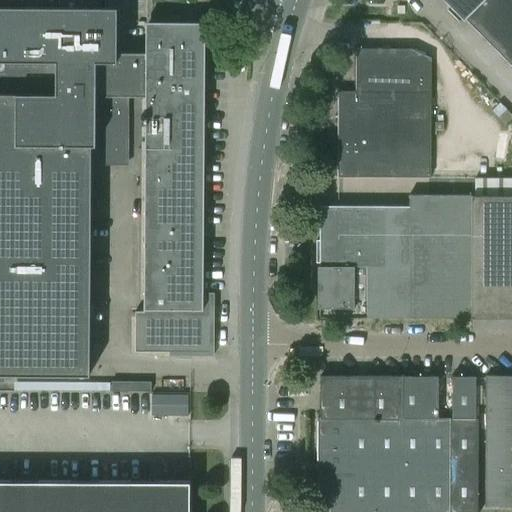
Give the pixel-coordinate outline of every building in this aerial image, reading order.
[(511,0),(444,0),(463,19),(465,18),(511,65),(511,0)] [(145,52),(124,52),(124,49),(116,49),(117,7),(0,6),(0,379),(6,380),(6,374),(89,375),(91,145),(95,145),(95,108),(104,108),(103,165),(128,165),(128,116),(129,96),(145,96),(145,116),(140,116),(140,124),(145,124),(144,311),(135,311),(135,351),(169,352),(169,355),(213,356),(213,293),(202,292),(204,22),(146,22),(145,52)] [(431,49),(356,48),(355,91),(338,91),(337,177),(430,177),(431,49)] [(320,317),(511,317),(511,195),(409,195),(409,206),(320,206),(320,266),(317,266),(317,308),(320,308),(320,317)] [(511,375),(486,375),(486,376),(485,505),(511,505),(511,375)] [(317,511),(477,511),(478,418),(475,418),(475,376),(452,376),(452,418),(438,418),(438,376),(402,376),(324,376),(320,376),(320,382),(320,412),(320,417),(317,417),(317,471),(317,511)] [(151,381),(111,381),(111,391),(151,391),(151,381)] [(0,511),(189,511),(189,482),(0,481),(0,511)]
